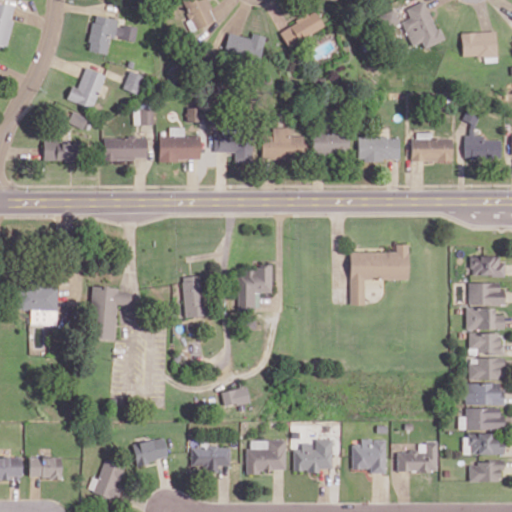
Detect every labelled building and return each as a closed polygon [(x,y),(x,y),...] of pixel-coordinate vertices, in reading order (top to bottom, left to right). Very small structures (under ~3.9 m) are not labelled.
[(215,19),(205,0),(180,0),(196,29),(215,19)] [(423,0),(405,8),(408,17),(401,20),(411,45),(421,41),(424,47),(441,40),(424,0),(423,0)] [(14,6),(0,2),(0,45),(5,46),(14,6)] [(378,15),(384,30),(399,23),(393,9),(378,15)] [(322,26),(313,10),(278,30),(287,46),(322,26)] [(117,19),(93,14),(86,50),(105,53),(109,35),(133,40),(136,27),(116,24),(117,19)] [(495,55),(495,30),(461,31),(461,56),(495,55)] [(258,62),(264,35),(250,33),(249,37),(227,32),(222,54),(258,62)] [(65,98),(91,108),(104,74),(85,66),(76,87),(71,85),(65,98)] [(137,93),(143,75),(128,70),(122,88),(137,93)] [(186,121),(199,120),(199,105),(185,106),(186,121)] [(153,123),(153,107),(132,108),(132,124),(153,123)] [(82,128),(86,117),(70,111),(67,123),(82,128)] [(499,139),(482,139),(482,134),(475,134),(474,111),(463,111),(463,121),(468,121),(468,134),(463,134),(464,158),(499,157),(499,139)] [(200,159),(199,135),(183,135),(183,126),(168,127),(168,135),(157,135),(158,160),(200,159)] [(260,135),(260,158),(303,158),(302,135),(290,135),(290,126),(271,126),(271,135),(260,135)] [(213,151),(234,152),(233,162),(251,162),(251,132),(213,131),(213,151)] [(311,151),(348,153),(349,134),(312,132),(311,151)] [(102,159),(146,159),(146,137),(102,137),(102,159)] [(451,138),(410,137),(410,160),(451,161),(451,138)] [(75,142),(66,143),(66,138),(42,139),(43,160),(76,159),(75,142)] [(407,278),(407,243),(395,243),(395,251),(348,251),(348,303),(363,304),(363,278),(407,278)] [(499,255),(470,255),(470,275),(504,276),(505,261),(498,261),(499,255)] [(258,308),(259,292),(270,292),(271,266),(249,265),(249,273),(237,272),(237,308),(258,308)] [(204,315),(200,276),(180,277),(184,317),(204,315)] [(467,303),(502,304),(502,282),(468,282),(467,303)] [(55,324),(55,285),(17,285),(16,309),(28,309),(28,324),(55,324)] [(130,291),(117,291),(117,286),(91,285),(89,337),(113,339),(115,304),(130,304),(130,291)] [(503,328),(503,314),(494,314),(493,306),(465,307),(465,329),(503,328)] [(468,347),(477,347),(477,352),(503,353),(504,343),(499,343),(499,332),(468,331),(468,347)] [(468,379),(499,378),(499,368),(504,367),(503,357),(468,358),(468,379)] [(502,382),(465,382),(464,404),(501,404),(502,382)] [(219,390),(222,406),(248,401),(246,386),(219,390)] [(501,407),(464,407),(464,415),(457,416),(458,429),(502,428),(501,407)] [(462,455),(503,452),(503,437),(492,438),(492,432),(461,434),(462,455)] [(136,464),(167,457),(163,437),(131,444),(136,464)] [(292,448),(292,470),(319,470),(319,468),(331,468),(331,438),(313,438),(313,443),(300,442),(300,448),(292,448)] [(384,438),(359,439),(359,443),(350,443),(350,468),(369,468),(369,473),(384,472),(384,438)] [(246,473),(258,473),(259,469),(285,469),(285,440),(247,439),(246,473)] [(395,471),(436,470),(436,442),(417,442),(417,450),(395,451),(395,471)] [(230,446),(191,445),(190,465),(203,465),(203,470),(217,470),(217,465),(229,465),(230,446)] [(21,456),(0,456),(0,477),(22,478),(21,456)] [(61,457),(29,456),(28,477),(61,477),(61,457)] [(97,478),(91,476),(87,490),(114,498),(125,465),(104,459),(97,478)] [(468,481),(499,481),(499,473),(503,473),(503,460),(468,461),(468,481)]
